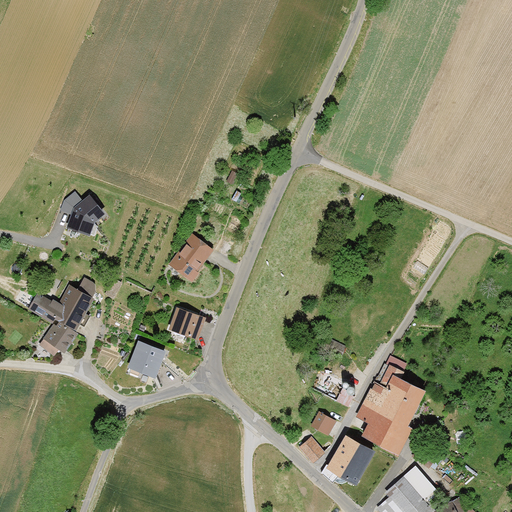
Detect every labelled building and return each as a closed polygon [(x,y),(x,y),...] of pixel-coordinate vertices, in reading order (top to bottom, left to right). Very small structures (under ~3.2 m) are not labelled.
[(106,211),(89,193),(74,205),(67,225),(90,234),(95,221),(106,211)] [(193,233),(169,263),(192,282),(199,272),(198,270),(214,250),(193,233)] [(52,323),(42,339),(66,353),(79,332),(76,330),(93,299),(69,285),(59,302),(38,291),(28,309),(52,323)] [(206,317),(176,306),(168,328),(198,339),(206,317)] [(164,351),(137,340),(126,368),(154,379),(164,351)] [(369,422),(362,436),(399,455),(414,427),(408,425),(426,390),(393,373),(386,387),(376,382),(358,417),(369,422)] [(342,389),(337,399),(349,405),(354,395),(342,389)] [(335,420),(318,412),(311,426),(328,434),(335,420)] [(346,434),(323,471),(333,481),(340,475),(356,484),(375,450),(346,434)] [(311,436),(299,447),(312,462),(325,452),(311,436)] [(476,511),(471,506),(463,511),(458,511),(456,508),(448,511),(430,511),(426,507),(442,492),(415,465),(373,501),(383,511),(476,511)]
